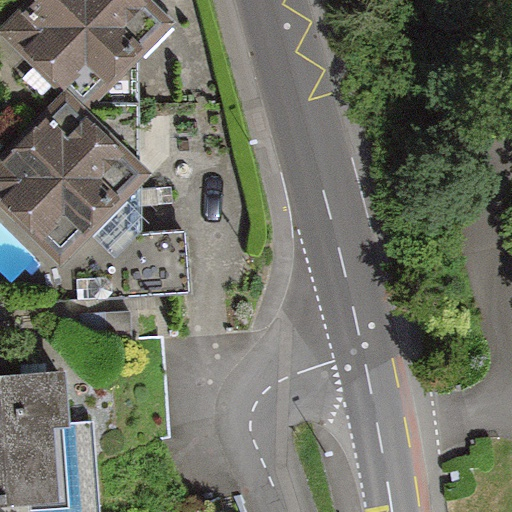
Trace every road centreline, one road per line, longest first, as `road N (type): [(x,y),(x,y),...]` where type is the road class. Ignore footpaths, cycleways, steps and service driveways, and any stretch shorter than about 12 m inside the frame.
road 1 (tertiary): [(272,0),(363,351)]
road 2 (track): [(511,160),(503,381),(484,411)]
road 3 (residential): [(287,511),(252,437),(255,407),(281,380),(363,351)]
road 4 (tertiary): [(363,351),(392,511)]
